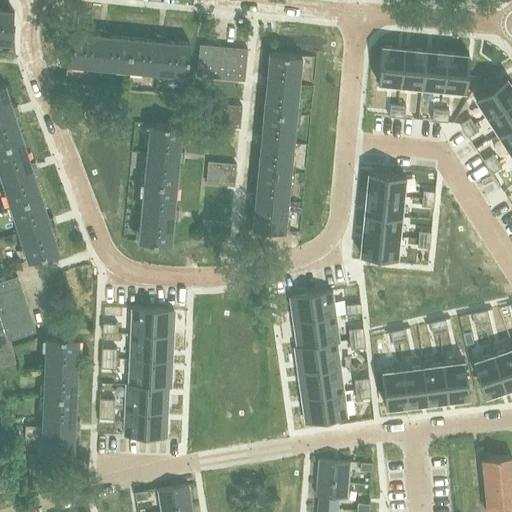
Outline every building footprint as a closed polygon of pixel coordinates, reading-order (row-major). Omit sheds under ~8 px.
[(0,8),(0,40),(11,42),(14,10),(8,9),(0,8)] [(128,69),(131,37),(107,34),(107,29),(102,29),(98,29),(97,33),(72,31),(69,63),(128,69)] [(131,37),(128,69),(187,75),(190,42),(165,40),(166,35),(160,35),(156,34),(155,39),(131,37)] [(221,78),(224,46),(200,43),(197,75),(221,78)] [(381,44),(377,81),(400,83),(403,47),(381,44)] [(224,46),(221,78),(245,80),(248,48),(224,46)] [(403,47),(400,83),(421,85),(425,49),(403,47)] [(425,49),(421,85),(443,87),(446,51),(425,49)] [(264,110),(296,113),(302,55),(270,51),(267,76),(262,76),(261,85),(266,86),(264,110)] [(446,51),(443,87),(465,89),(469,53),(446,51)] [(511,85),(505,76),(475,95),(487,114),(511,98),(511,85)] [(0,145),(23,138),(15,115),(20,114),(17,104),(12,106),(5,82),(0,83),(0,145)] [(511,98),(487,114),(499,132),(511,123),(511,98)] [(242,105),(214,102),(212,123),(240,126),(242,105)] [(390,103),(389,115),(397,116),(398,104),(390,103)] [(398,104),(397,116),(404,116),(406,104),(398,104)] [(433,107),(432,119),(440,120),(441,108),(433,107)] [(441,108),(440,120),(447,121),(449,109),(441,108)] [(290,171),(296,113),(264,110),(261,134),(257,134),(256,139),(256,143),(260,144),(258,168),(290,171)] [(470,116),(460,123),(464,129),(474,123),(470,116)] [(144,180),(176,184),(179,160),(183,160),(184,155),(184,150),(180,150),(182,125),(150,122),(144,180)] [(474,123),(464,129),(468,136),(478,129),(474,123)] [(511,123),(499,132),(510,151),(511,149),(511,123)] [(0,171),(10,204),(41,194),(33,171),(38,169),(35,160),(30,161),(23,138),(0,145),(0,171)] [(493,152),(483,159),(487,166),(497,159),(493,152)] [(497,159),(487,166),(491,172),(501,166),(497,159)] [(208,160),(206,181),(234,184),(236,163),(208,160)] [(284,230),(290,171),(258,168),(256,192),(251,191),(250,197),(250,202),(255,202),(252,227),(284,230)] [(368,170),(366,191),(403,195),(405,174),(368,170)] [(174,208),(176,184),(144,180),(138,239),(170,242),(173,218),(178,218),(178,214),(179,208),(174,208)] [(423,189),(422,197),(434,198),(435,190),(423,189)] [(366,191),(364,212),(401,215),(403,195),(366,191)] [(41,194),(10,204),(28,260),(38,257),(59,250),(51,226),(56,225),(53,216),(48,217),(41,194)] [(422,197),(422,205),(434,206),(434,198),(422,197)] [(364,212),(362,232),(399,236),(401,215),(364,212)] [(202,218),(201,229),(230,232),(231,221),(202,218)] [(419,230),(418,238),(430,239),(431,231),(419,230)] [(362,232),(360,253),(396,257),(399,236),(362,232)] [(418,238),(418,245),(430,247),(430,239),(418,238)] [(18,275),(0,281),(0,301),(24,294),(18,275)] [(331,289),(290,294),(294,320),(335,315),(331,289)] [(24,294),(0,301),(0,311),(3,321),(30,312),(24,294)] [(360,301),(345,303),(346,313),(362,311),(360,301)] [(132,306),(131,333),(172,334),(173,308),(132,306)] [(487,309),(480,310),(482,322),(490,320),(487,309)] [(480,310),(472,312),(475,324),(482,322),(480,310)] [(30,312),(3,321),(9,339),(36,330),(30,312)] [(335,315),(294,320),(297,344),(295,345),(295,346),(338,340),(335,315)] [(445,318),(438,320),(440,332),(448,330),(445,318)] [(438,320),(430,321),(433,333),(440,332),(438,320)] [(103,321),(102,332),(118,332),(118,322),(103,321)] [(363,326),(348,328),(349,338),(364,336),(363,326)] [(405,327),(397,329),(400,340),(408,339),(405,327)] [(5,329),(0,330),(0,366),(15,361),(5,329)] [(397,329),(390,330),(392,342),(400,340),(397,329)] [(131,333),(130,358),(171,360),(172,334),(131,333)] [(44,394),(76,395),(77,371),(82,371),(82,361),(77,361),(78,336),(63,336),(46,335),(44,394)] [(364,336),(349,338),(350,348),(366,346),(364,336)] [(338,340),(295,346),(298,371),(339,365),(336,341),(338,341),(338,340)] [(101,346),(101,357),(117,357),(117,347),(101,346)] [(511,346),(493,352),(505,387),(511,384),(511,346)] [(493,352),(473,359),(485,394),(505,387),(493,352)] [(101,357),(101,367),(116,367),(117,357),(101,357)] [(126,382),(126,383),(170,385),(171,360),(130,358),(129,382),(126,382)] [(464,359),(443,362),(447,398),(468,395),(464,359)] [(443,362),(423,364),(427,400),(447,398),(443,362)] [(423,364),(402,366),(407,403),(427,400),(423,364)] [(339,365),(298,371),(302,396),(343,390),(339,365)] [(402,366),(381,369),(385,405),(407,403),(402,366)] [(369,376),(354,378),(355,388),(370,386),(369,376)] [(126,383),(125,408),(167,410),(168,386),(170,386),(170,385),(126,383)] [(370,386),(355,388),(356,398),(371,396),(370,386)] [(343,390),(302,396),(306,422),(346,416),(343,390)] [(75,419),(76,395),(44,394),(41,452),(74,454),(75,430),(80,430),(80,419),(75,419)] [(99,397),(99,407),(114,408),(115,398),(99,397)] [(99,407),(99,417),(114,418),(114,408),(99,407)] [(125,408),(124,434),(166,436),(167,410),(125,408)] [(40,481),(41,452),(30,452),(29,480),(40,481)] [(486,485),(511,482),(511,454),(483,457),(486,485)] [(317,476),(349,478),(350,460),(319,458),(317,476)] [(372,470),(373,461),(360,460),(359,469),(372,470)] [(0,490),(16,485),(11,470),(0,473),(0,490)] [(347,497),(349,478),(317,476),(316,494),(319,494),(318,506),(338,508),(339,496),(347,497)] [(511,482),(486,485),(488,511),(503,511),(511,511),(511,482)] [(160,506),(192,501),(189,483),(157,488),(160,506)] [(134,491),(136,499),(148,497),(147,489),(135,491),(134,491)] [(193,511),(192,501),(160,506),(161,511),(193,511)] [(369,510),(370,503),(370,502),(357,501),(357,509),(369,510)]
